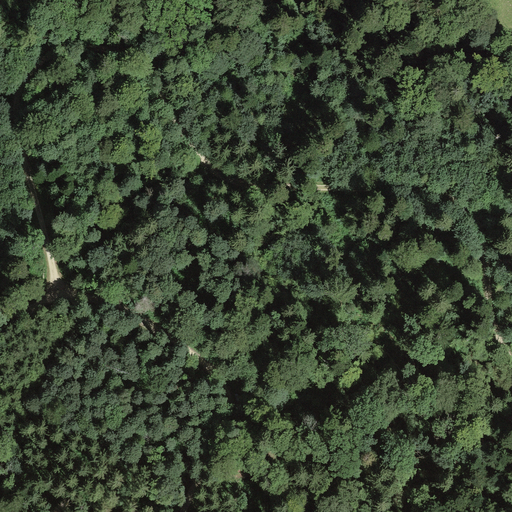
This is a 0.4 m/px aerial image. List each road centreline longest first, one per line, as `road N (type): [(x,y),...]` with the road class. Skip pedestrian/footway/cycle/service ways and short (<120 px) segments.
road 1 (track): [(57,294),(15,109),(37,60),(103,46),(152,75),(205,167),(238,187),(421,190),(456,200),(474,217),(484,244),(488,319),(511,361)]
road 2 (track): [(0,322),(57,294),(84,297),(138,318),(219,379),(230,425),(184,511)]
